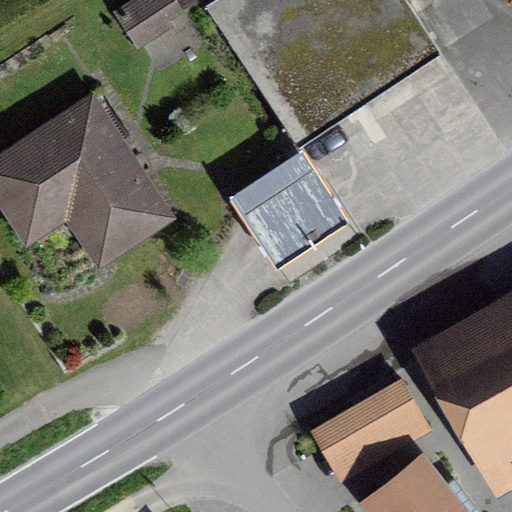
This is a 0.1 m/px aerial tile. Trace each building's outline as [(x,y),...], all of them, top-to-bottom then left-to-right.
[(173,0),(140,0),(120,14),(140,43),(165,25),(160,18),(177,6),(173,0)] [(208,0),(205,3),(298,144),(440,51),(405,0),(208,0)] [(0,190),(21,223),(60,197),(100,257),(164,214),(90,101),(0,159),(0,190)] [(276,267),(348,222),(329,192),(302,152),(231,199),(257,238),(276,267)] [(511,324),(439,366),(503,479),(511,474),(511,324)] [(376,511),(465,511),(421,455),(366,498),(376,511)]
